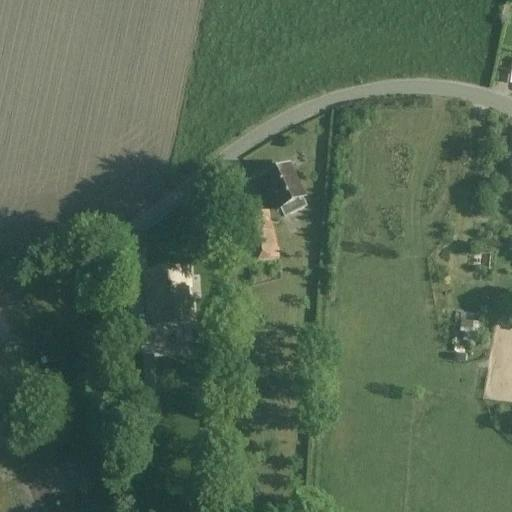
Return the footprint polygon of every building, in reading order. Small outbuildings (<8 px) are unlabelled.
[(511,55),(511,41),(501,42),(501,56),(511,55)] [(285,218),(305,209),(301,200),(303,199),(288,167),(264,179),(272,197),(269,199),(275,211),(237,220),(248,267),(279,260),(270,223),(285,218)] [(163,246),(163,238),(137,238),(136,245),(163,246)] [(187,271),(147,274),(149,297),(151,296),(151,307),(149,307),(151,326),(191,323),(187,271)] [(0,416),(21,407),(0,357),(0,416)] [(133,382),(135,408),(155,406),(153,381),(152,358),(132,360),(133,382)] [(38,394),(56,386),(50,371),(32,379),(38,394)] [(179,397),(172,382),(160,388),(167,403),(179,397)]
